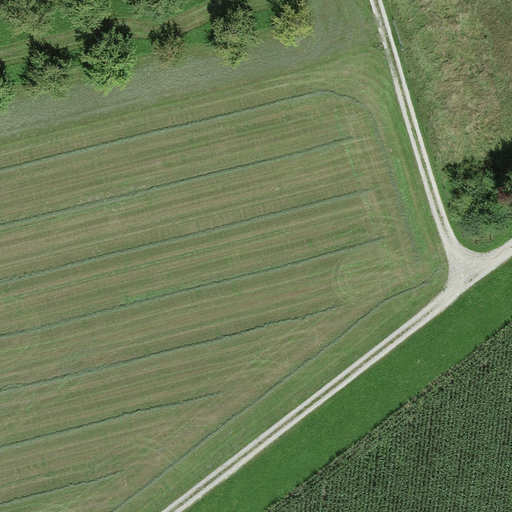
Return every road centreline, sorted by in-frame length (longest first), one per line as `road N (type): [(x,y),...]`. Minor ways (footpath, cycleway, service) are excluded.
road 1 (track): [(476,275),(171,511)]
road 2 (track): [(381,0),(461,255),(476,275),(511,246)]
